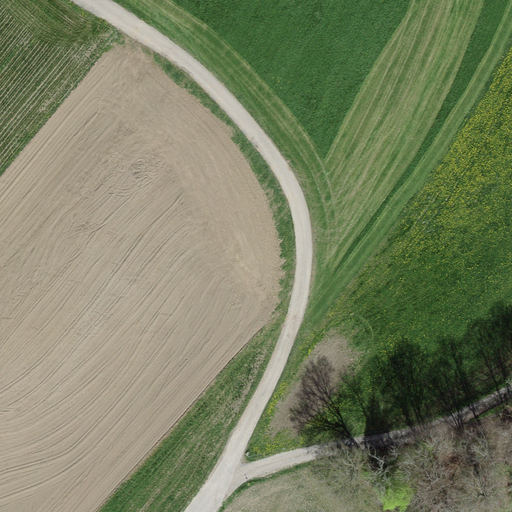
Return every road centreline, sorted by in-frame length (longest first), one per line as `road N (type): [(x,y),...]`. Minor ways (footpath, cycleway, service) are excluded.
road 1 (track): [(220,482),(276,384),(298,319),(300,217),(268,149),(237,110),(93,0)]
road 2 (track): [(220,482),(332,444),(443,427),(511,388)]
